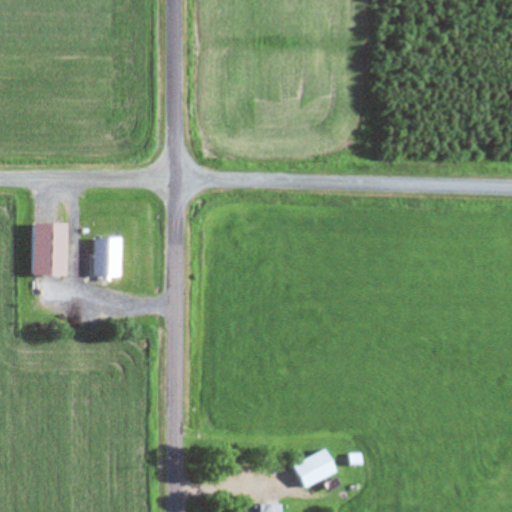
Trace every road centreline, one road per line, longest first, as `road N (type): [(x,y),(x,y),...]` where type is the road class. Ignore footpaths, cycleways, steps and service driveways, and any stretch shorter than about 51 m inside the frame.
road 1 (residential): [(511,190),(0,179)]
road 2 (residential): [(175,511),(177,0)]
